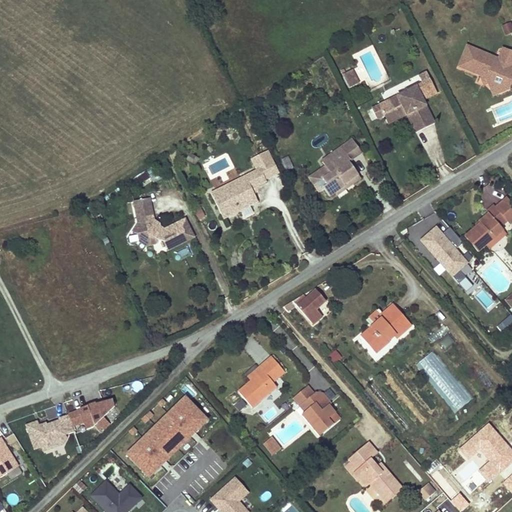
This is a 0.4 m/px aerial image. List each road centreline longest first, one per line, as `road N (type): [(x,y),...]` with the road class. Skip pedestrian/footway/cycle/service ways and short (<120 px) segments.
road 1 (residential): [(210,336),(511,146)]
road 2 (residential): [(32,511),(210,336)]
road 3 (residential): [(210,336),(0,408)]
